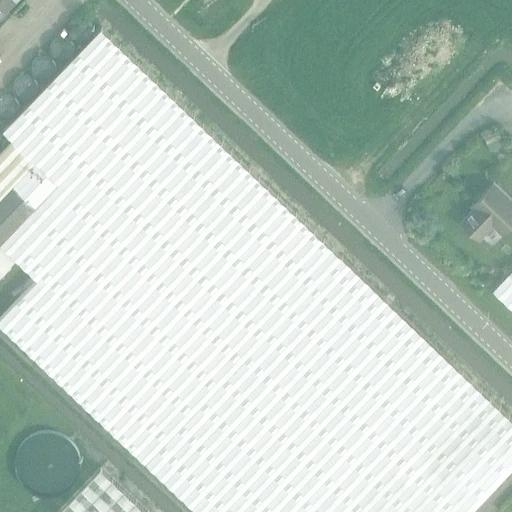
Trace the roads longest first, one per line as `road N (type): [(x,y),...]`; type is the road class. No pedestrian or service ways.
road 1 (tertiary): [(372,226),(133,0)]
road 2 (tertiary): [(511,359),(372,226)]
road 3 (unclassified): [(372,226),(484,107),(511,101)]
